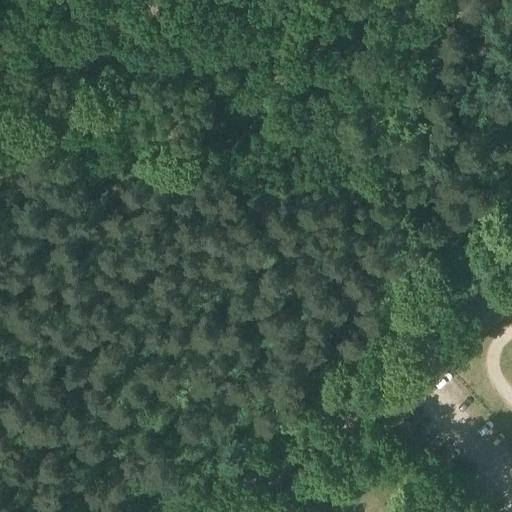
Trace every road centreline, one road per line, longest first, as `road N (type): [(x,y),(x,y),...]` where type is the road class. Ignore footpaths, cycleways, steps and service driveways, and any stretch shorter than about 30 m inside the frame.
road 1 (unclassified): [(218,511),(400,371)]
road 2 (unclassified): [(400,371),(511,285)]
